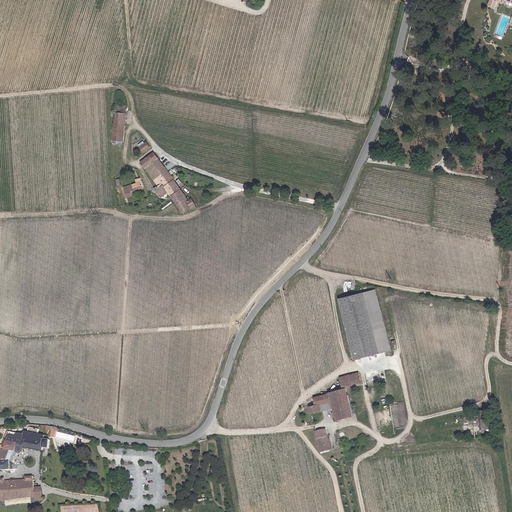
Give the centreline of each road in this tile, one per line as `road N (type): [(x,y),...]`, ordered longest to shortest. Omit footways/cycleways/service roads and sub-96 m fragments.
road 1 (unclassified): [(0,426),(37,420),(160,445),(187,442),(211,426),(267,298),(330,234),(378,130),(414,0)]
road 2 (unknown): [(496,358),(496,307),(489,299),(326,269)]
road 3 (unknown): [(114,209),(179,219),(254,189)]
road 4 (track): [(0,92),(109,82),(125,87),(129,98)]
road 5 (unknown): [(294,426),(360,424),(391,439),(406,433),(410,417)]
road 6 (unknown): [(410,417),(496,400),(496,358)]
